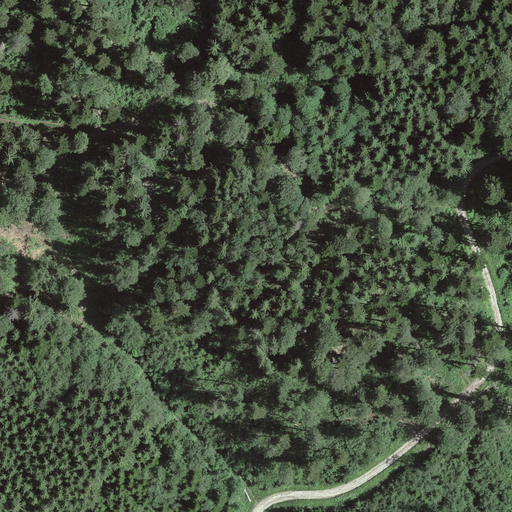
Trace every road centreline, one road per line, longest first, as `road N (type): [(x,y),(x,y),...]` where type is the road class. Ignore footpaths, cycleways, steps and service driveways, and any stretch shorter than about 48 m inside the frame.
road 1 (track): [(466,189),(435,186),(411,218),(291,294),(216,279),(159,296),(109,283),(110,160),(135,117),(175,97),(206,50),(223,0)]
road 2 (track): [(259,511),(279,497),(344,491),(369,477),(481,378),(493,361),(498,320),(463,211),(466,187),(479,167),(511,155)]
